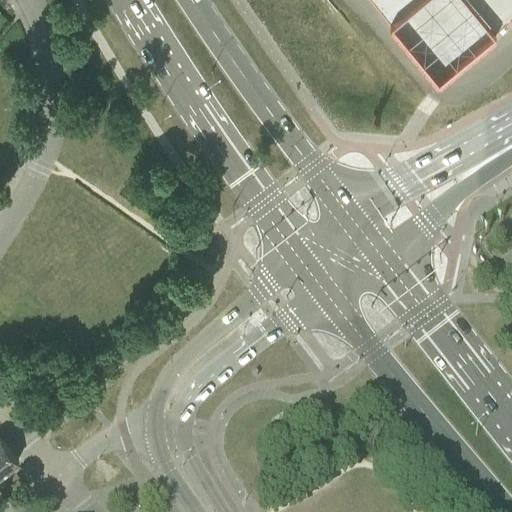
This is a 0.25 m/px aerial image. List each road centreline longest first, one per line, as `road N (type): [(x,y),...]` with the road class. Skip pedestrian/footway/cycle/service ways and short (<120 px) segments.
road 1 (secondary): [(129,0),(306,263)]
road 2 (secondary): [(326,292),(506,511)]
road 3 (secondary): [(355,225),(192,0)]
road 4 (residential): [(29,0),(54,73),(53,122),(43,160),(0,237)]
road 5 (tertiary): [(306,263),(181,364),(157,402),(153,428)]
road 6 (secondary): [(511,423),(377,255)]
road 7 (tertiary): [(179,423),(199,386),(326,292)]
road 8 (tertiary): [(511,123),(416,178),(355,225)]
road 9 (tertiary): [(377,255),(511,158)]
